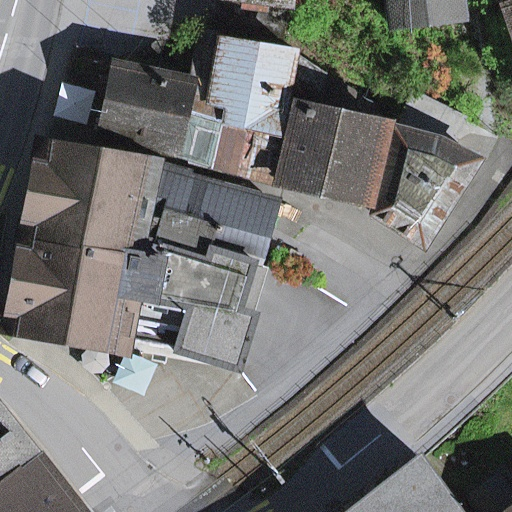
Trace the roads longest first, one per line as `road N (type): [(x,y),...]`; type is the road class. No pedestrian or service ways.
road 1 (residential): [(127,500),(284,395),(410,282),(493,189),(511,142)]
road 2 (tertiary): [(290,511),(511,305)]
road 3 (tertiary): [(0,367),(38,398),(127,500)]
